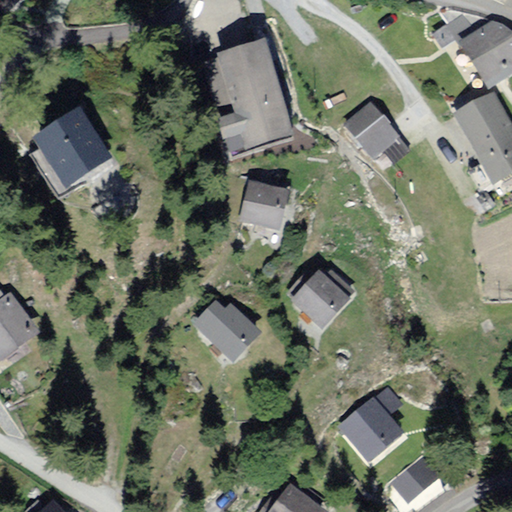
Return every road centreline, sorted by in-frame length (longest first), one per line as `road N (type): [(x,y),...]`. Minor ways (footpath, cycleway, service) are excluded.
road 1 (residential): [(184,0),(153,23),(97,33),(33,31),(0,17)]
road 2 (residential): [(0,438),(109,511)]
